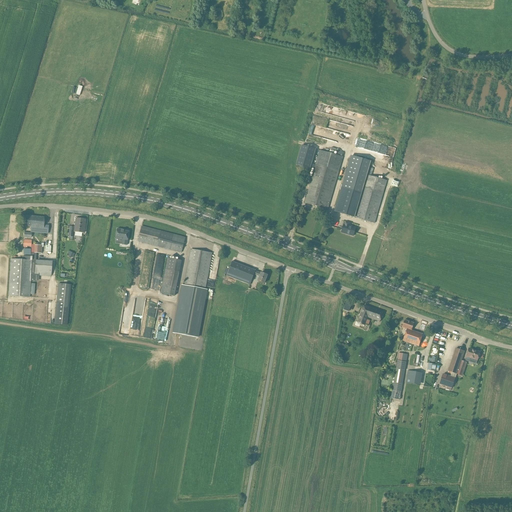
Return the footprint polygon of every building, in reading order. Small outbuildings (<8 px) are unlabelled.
[(296,165),(309,169),(315,149),(302,145),(296,165)] [(343,157),(320,150),(304,203),(328,210),(343,157)] [(367,172),(355,169),(351,184),(363,188),(367,172)] [(387,181),(367,175),(355,217),(374,223),(387,181)] [(44,217),(25,216),(24,227),(32,227),(31,232),(47,234),(48,229),(45,228),(45,227),(44,227),(44,217)] [(85,220),(75,218),(73,232),(84,233),(85,220)] [(351,223),(345,221),(344,225),(343,225),(341,232),(349,235),(353,236),(355,228),(350,226),(351,223)] [(140,233),(138,241),(139,242),(172,250),(181,252),(183,248),(184,242),(185,238),(142,226),(140,231),(140,233)] [(122,229),(117,229),(116,239),(123,240),(122,245),(127,245),(127,240),(128,240),(129,231),(122,230),(122,229)] [(42,245),(35,245),(34,253),(31,253),(31,256),(23,256),(22,260),(10,259),(8,296),(28,297),(30,281),(35,281),(35,280),(38,280),(39,276),(50,276),(51,261),(36,261),(36,253),(41,254),(42,245)] [(191,249),(185,285),(182,285),(173,333),(197,337),(206,290),(205,289),(212,253),(191,249)] [(166,257),(160,294),(175,296),(180,259),(166,257)] [(255,271),(232,262),(226,275),(250,284),(254,275),(259,277),(258,281),(264,283),(267,275),(261,273),(255,271)] [(97,269),(87,324),(101,326),(111,271),(97,269)] [(70,284),(58,284),(54,324),(67,325),(70,284)] [(383,312),(364,305),(358,322),(356,322),(355,325),(359,327),(360,324),(364,325),(367,317),(380,321),(383,312)] [(414,323),(404,320),(402,327),(407,329),(403,341),(419,346),(421,338),(425,340),(427,334),(423,332),(423,334),(411,331),(414,323)] [(480,352),(469,348),(466,357),(477,361),(478,358),(479,358),(481,355),(479,354),(480,352)] [(464,351),(456,349),(452,360),(448,373),(453,375),(454,373),(457,374),(460,363),(464,351)] [(407,355),(398,353),(390,398),(399,399),(407,355)] [(467,362),(461,361),(458,370),(464,372),(467,362)] [(428,363),(427,370),(435,371),(436,364),(428,363)] [(422,373),(408,370),(405,382),(420,385),(422,373)] [(443,375),(440,384),(452,388),(455,379),(443,375)]
